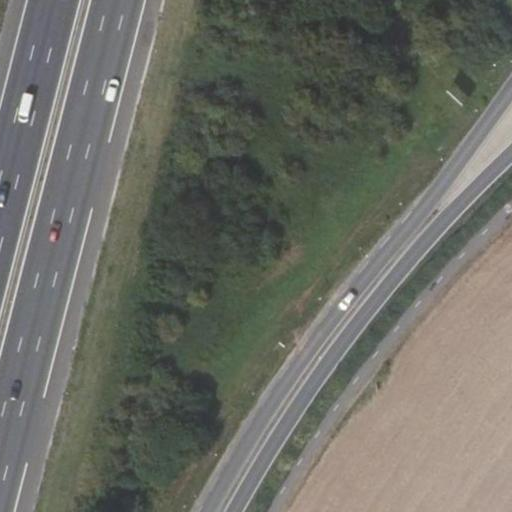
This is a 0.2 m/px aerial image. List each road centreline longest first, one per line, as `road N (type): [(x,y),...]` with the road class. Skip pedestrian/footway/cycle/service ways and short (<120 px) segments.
road 1 (secondary): [(511,91),(333,317),(211,511)]
road 2 (motorway): [(0,472),(120,0)]
road 3 (secondary): [(234,511),(320,371),(375,300),(511,155)]
road 4 (motorway): [(51,0),(0,200)]
